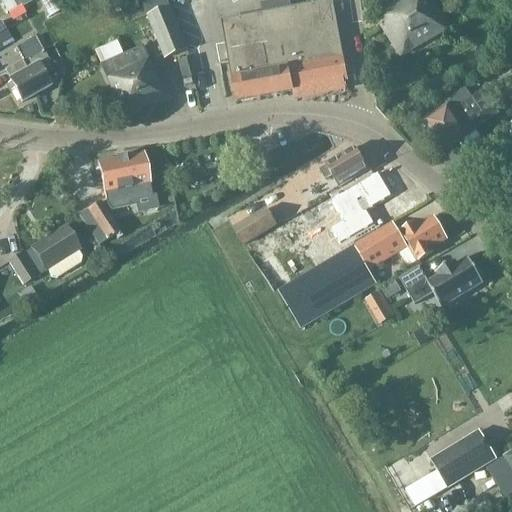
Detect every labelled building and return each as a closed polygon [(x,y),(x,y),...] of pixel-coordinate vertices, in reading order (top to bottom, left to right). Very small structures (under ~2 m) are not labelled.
[(17,0),(22,9),(37,0),(17,0)] [(227,51),(232,78),(235,102),(293,91),(348,81),(343,58),(342,59),(331,1),(291,9),(289,0),(282,0),(260,4),(262,14),(222,22),(227,51)] [(433,0),(400,0),(373,16),(400,59),(447,32),(452,26),(442,12),(433,0)] [(171,7),(170,8),(146,17),(164,59),(188,50),(171,7)] [(0,33),(0,50),(2,49),(0,45),(10,40),(5,31),(0,33)] [(34,38),(15,48),(23,62),(42,52),(35,39),(34,38)] [(125,117),(167,98),(143,45),(100,65),(125,117)] [(27,70),(8,81),(20,105),(50,89),(42,75),(39,70),(49,64),(43,51),(42,52),(23,62),(27,70)] [(481,127),(499,116),(483,92),(472,100),(464,88),(446,100),(448,105),(422,122),(426,128),(423,132),(428,141),(434,141),(441,152),(481,127)] [(366,171),(368,170),(354,149),(325,166),(326,167),(321,170),(327,180),(331,177),(339,189),(342,187),(345,186),(345,185),(367,171),(366,171)] [(109,212),(153,203),(144,154),(96,163),(105,208),(109,212)] [(330,201),(343,223),(331,231),(341,248),(368,230),(375,225),(366,212),(391,197),(377,173),(330,201)] [(97,247),(119,232),(100,203),(78,217),(97,247)] [(277,226),(267,211),(266,209),(232,230),(243,247),(277,226)] [(371,236),(353,247),(368,272),(408,248),(417,263),(433,254),(431,251),(447,242),(433,218),(417,228),(415,225),(398,235),(391,224),(371,236)] [(44,272),(45,274),(49,279),(57,280),(80,265),(81,259),(77,253),(80,251),(64,227),(29,250),(29,251),(22,256),(21,255),(8,262),(24,286),(35,280),(34,278),(44,272)] [(279,292),(277,293),(301,331),(376,286),(369,273),(368,272),(353,247),(318,268),(299,279),(279,292)] [(435,274),(438,277),(428,283),(419,268),(399,280),(414,306),(433,295),(441,309),(482,284),(468,259),(457,266),(454,262),(435,274)] [(479,433),(430,462),(447,490),(496,460),(479,433)] [(511,454),(487,471),(511,510),(511,454)]
